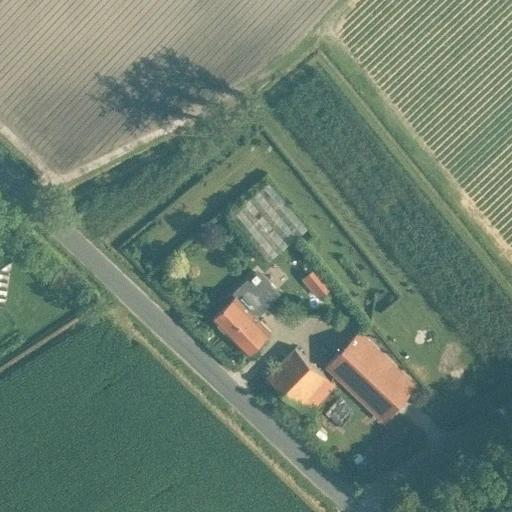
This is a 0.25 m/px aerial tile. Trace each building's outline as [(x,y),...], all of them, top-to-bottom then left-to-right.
[(308,227),(268,180),(228,213),(268,260),(308,227)] [(227,302),(213,316),(248,352),(263,338),(271,330),(257,315),(281,291),(257,266),(232,290),(236,294),(227,302)] [(328,269),(311,277),(322,301),(339,293),(328,269)] [(359,329),(326,364),(384,419),(417,384),(359,329)] [(296,346),(268,375),(307,412),(336,384),(296,346)]
